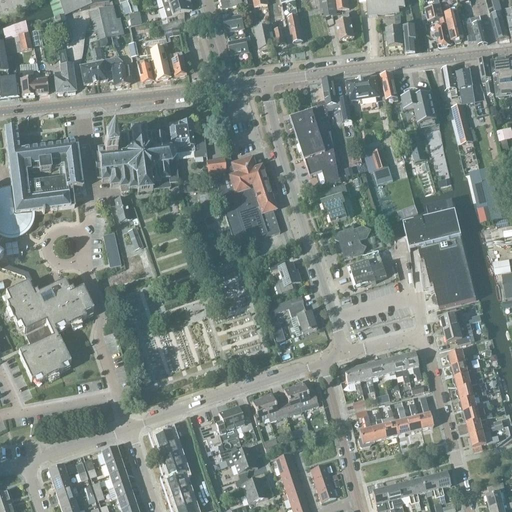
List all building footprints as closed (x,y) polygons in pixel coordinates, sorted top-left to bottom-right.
[(58,0),(64,17),(64,18),(109,3),(108,0),(58,0)] [(160,0),(163,9),(189,1),(188,0),(160,0)] [(220,7),(221,10),(223,10),(223,12),(238,8),(238,7),(242,6),(240,0),(219,0),(221,5),(220,7)] [(241,0),(243,9),(253,7),(252,0),(241,0)] [(266,0),(252,0),(255,9),(268,7),(266,0)] [(366,0),(368,18),(400,15),(399,9),(405,8),(404,0),(366,0)] [(456,0),(440,0),(443,10),(458,6),(456,0)] [(496,16),(490,17),(497,42),(497,43),(509,39),(502,14),(498,0),(492,2),(496,16)] [(189,1),(163,9),(168,26),(184,21),(182,15),(191,12),(190,7),(191,7),(189,1)] [(320,21),(327,19),(325,6),(317,7),(318,12),(304,15),(309,41),(324,38),(320,21)] [(344,13),(334,15),(340,45),(355,42),(351,24),(358,22),(355,7),(343,9),(344,13)] [(105,9),(89,13),(94,33),(97,32),(99,41),(112,38),(109,28),(117,26),(116,23),(113,9),(112,8),(105,9)] [(442,28),(435,29),(437,36),(436,37),(435,38),(435,41),(437,42),(438,42),(440,48),(443,47),(443,49),(451,47),(446,26),(445,26),(441,8),(425,11),(426,16),(425,17),(428,21),(428,24),(440,21),(442,28)] [(297,11),(293,12),(291,13),(292,18),(288,19),(293,44),(294,44),(295,46),(301,45),(301,43),(303,43),(297,11)] [(449,15),(446,16),(447,23),(452,43),(454,42),(454,44),(456,45),(461,44),(462,42),(461,41),(463,40),(457,14),(449,15)] [(227,34),(244,31),(241,16),(234,17),(234,19),(224,21),(227,34)] [(70,42),(64,18),(64,17),(54,19),(61,44),(70,42)] [(480,18),(463,23),(469,44),(477,43),(478,47),(488,46),(480,18)] [(255,32),(259,51),(261,51),(262,52),(265,54),(271,53),(273,50),(273,48),(275,48),(271,28),(255,32)] [(280,29),(281,31),(274,32),(277,48),(287,45),(283,28),(280,29)] [(414,41),(416,41),(415,28),(404,29),(406,56),(415,55),(414,41)] [(178,29),(164,32),(165,38),(179,35),(178,29)] [(386,32),(388,49),(403,48),(401,31),(386,32)] [(19,38),(22,53),(32,51),(28,35),(19,38)] [(231,58),(249,55),(245,36),(238,37),(239,43),(229,45),(231,58)] [(0,45),(0,100),(19,99),(17,79),(9,80),(2,45),(0,45)] [(135,45),(128,46),(131,59),(138,58),(135,45)] [(147,52),(148,62),(153,61),(156,82),(170,79),(166,60),(169,59),(167,48),(147,52)] [(60,63),(67,61),(65,52),(58,54),(60,63)] [(181,54),(177,55),(171,57),(172,61),(169,62),(171,70),(173,70),(174,78),(186,76),(181,54)] [(112,73),(114,88),(130,86),(128,69),(122,70),(122,64),(118,60),(105,62),(107,73),(112,73)] [(478,62),(483,86),(486,85),(488,97),(494,96),(487,60),(478,62)] [(511,60),(492,63),(493,77),(494,77),(497,99),(511,97),(511,60)] [(144,62),(137,64),(142,85),(153,83),(150,66),(149,66),(148,62),(144,63),(144,62)] [(84,86),(84,87),(107,83),(107,81),(103,63),(80,67),(84,86)] [(72,67),(60,69),(60,76),(54,77),(55,81),(54,81),(56,96),(75,94),(72,67)] [(451,92),(452,99),(458,98),(453,70),(442,72),(446,93),(451,92)] [(36,97),(48,95),(47,81),(34,82),(34,80),(33,80),(33,72),(20,74),(21,81),(20,81),(22,98),(36,97)] [(457,76),(458,85),(461,99),(473,97),(472,89),(473,89),(470,74),(457,76)] [(392,75),(381,76),(387,102),(394,100),(394,103),(398,102),(397,96),(399,95),(397,89),(396,90),(392,75)] [(349,103),(380,98),(377,78),(346,83),(349,99),(349,103)] [(334,80),(322,81),(326,107),(327,114),(333,113),(334,111),(341,110),(344,124),(353,123),(349,103),(349,99),(337,101),(334,80)] [(408,97),(401,99),(404,112),(414,110),(418,126),(437,122),(430,94),(424,96),(421,93),(418,92),(414,91),(411,91),(407,92),(408,97)] [(317,108),(321,120),(328,118),(326,105),(317,108)] [(452,109),(462,146),(472,143),(463,106),(452,109)] [(291,120),(305,164),(310,179),(323,175),(327,187),(340,183),(331,134),(320,136),(313,113),(291,120)] [(190,126),(169,128),(170,137),(173,161),(175,160),(175,162),(194,160),(207,159),(206,148),(205,140),(192,141),(190,126)] [(31,214),(42,213),(43,215),(44,215),(44,213),(74,209),(72,197),(81,196),(80,189),(82,189),(77,145),(19,152),(16,130),(4,132),(11,189),(15,213),(24,212),(25,217),(31,216),(31,214)] [(438,130),(430,131),(431,143),(440,141),(438,130)] [(98,153),(94,154),(97,180),(101,179),(102,182),(110,181),(110,187),(119,186),(119,189),(120,189),(121,194),(129,192),(129,190),(137,189),(138,193),(170,189),(170,185),(178,184),(175,162),(175,160),(173,161),(170,137),(154,139),(154,136),(146,137),(145,131),(130,133),(130,136),(121,137),(122,140),(113,141),(113,143),(107,143),(105,145),(106,147),(103,147),(103,149),(98,150),(98,153)] [(410,145),(415,164),(426,161),(421,142),(410,145)] [(370,149),(364,151),(371,174),(373,173),(377,172),(389,169),(383,150),(372,154),(370,149)] [(207,163),(208,176),(220,175),(222,181),(215,183),(224,207),(233,204),(234,208),(223,211),(234,245),(261,236),(263,240),(279,235),(272,213),(276,212),(260,163),(254,165),(252,159),(232,165),(230,159),(224,161),(207,163)] [(437,163),(441,178),(448,176),(444,161),(437,163)] [(393,183),(389,169),(377,172),(373,173),(378,188),(393,183)] [(470,175),(478,210),(498,205),(490,170),(470,175)] [(344,203),(342,196),(347,194),(345,186),(324,193),(327,200),(321,202),(325,213),(327,212),(332,225),(347,220),(342,204),(344,203)] [(0,270),(24,278),(27,285),(32,282),(28,274),(0,264),(0,261),(3,258),(0,255),(0,241),(4,236),(5,237),(7,237),(8,237),(10,238),(11,238),(14,237),(16,237),(17,237),(19,240),(24,235),(23,233),(24,233),(25,232),(27,230),(28,228),(29,227),(29,226),(30,223),(31,222),(31,221),(31,220),(31,218),(31,217),(31,216),(25,217),(24,212),(15,213),(11,189),(10,189),(7,189),(4,190),(2,190),(0,191),(0,270)] [(114,201),(120,223),(131,220),(130,215),(128,215),(124,199),(114,201)] [(429,221),(404,227),(410,253),(418,251),(421,263),(422,263),(422,262),(424,262),(430,287),(431,287),(431,286),(433,286),(435,296),(434,297),(433,297),(432,298),(432,299),(432,300),(432,301),(432,302),(433,303),(433,304),(434,304),(435,305),(436,305),(437,305),(438,305),(439,310),(476,301),(452,202),(426,209),(429,221)] [(361,247),(359,243),(367,240),(371,233),(363,229),(354,232),(353,230),(339,235),(336,241),(342,245),(344,250),(342,251),(345,259),(351,257),(351,259),(363,255),(366,249),(361,247)] [(136,230),(128,233),(135,252),(143,249),(136,230)] [(102,239),(110,271),(121,269),(114,236),(102,239)] [(379,254),(362,259),(365,265),(350,270),(357,289),(370,285),(371,288),(376,286),(375,283),(387,279),(383,267),(379,254)] [(268,267),(270,273),(278,271),(282,281),(278,283),(275,287),(279,297),(282,298),(295,294),(296,291),(294,286),(301,284),(298,276),(295,277),(291,266),(284,268),(282,262),(268,267)] [(261,272),(268,270),(266,263),(258,266),(261,272)] [(511,275),(503,277),(506,301),(511,299),(511,275)] [(85,320),(84,316),(93,312),(83,290),(74,294),(72,290),(69,291),(65,283),(38,295),(32,282),(27,285),(5,295),(9,304),(6,306),(16,327),(19,325),(24,334),(45,324),(52,339),(27,351),(27,350),(18,355),(20,359),(19,359),(31,383),(40,379),(42,383),(63,373),(61,369),(70,365),(59,341),(58,341),(55,334),(85,320)] [(290,302),(272,308),(274,315),(289,311),(292,320),(297,318),(302,336),(316,332),(310,313),(305,315),(303,307),(304,306),(301,299),(290,302)] [(464,328),(460,312),(449,315),(450,319),(440,321),(443,333),(459,329),(464,328)] [(480,317),(468,320),(470,326),(481,323),(480,317)] [(271,326),(274,335),(282,332),(279,324),(271,326)] [(464,328),(459,329),(443,333),(447,345),(456,343),(458,348),(471,344),(470,338),(469,339),(467,334),(472,333),(470,326),(464,328)] [(448,357),(447,358),(448,362),(449,363),(450,362),(452,368),(472,363),(478,361),(477,356),(470,358),(470,357),(465,359),(463,352),(449,355),(449,356),(448,357)] [(415,355),(403,358),(407,372),(412,371),(414,376),(415,376),(417,382),(422,381),(415,355)] [(403,358),(391,361),(395,375),(394,375),(396,380),(402,378),(404,386),(410,385),(407,372),(403,358)] [(391,361),(379,364),(383,378),(394,375),(395,375),(391,361)] [(368,363),(367,365),(368,367),(367,367),(371,381),(372,381),(383,378),(379,364),(375,365),(375,363),(373,362),(368,363)] [(451,368),(450,370),(451,373),(452,374),(453,374),(455,380),(475,375),(481,373),(480,368),(473,370),(472,363),(452,368),(451,368)] [(19,401),(28,398),(16,366),(7,369),(19,401)] [(367,367),(355,370),(359,383),(366,382),(369,394),(375,393),(372,381),(371,381),(367,367)] [(355,370),(344,373),(347,386),(359,383),(355,370)] [(454,380),(453,381),(454,385),(455,386),(456,386),(458,391),(472,388),(484,384),(483,380),(477,382),(475,375),(455,380),(454,380)] [(295,389),(294,389),(301,409),(303,413),(308,412),(319,408),(314,394),(307,396),(304,386),(303,386),(301,384),(296,386),(296,389),(295,389)] [(422,387),(411,390),(413,397),(424,394),(422,387)] [(288,405),(282,407),(287,419),(292,417),(295,418),(301,416),(302,414),(303,414),(303,413),(301,409),(294,389),(295,389),(294,388),(284,391),(288,405)] [(457,392),(456,393),(457,397),(458,398),(459,397),(461,403),(475,399),(487,396),(486,392),(480,393),(479,392),(474,393),(472,388),(458,391),(457,392)] [(271,396),(261,399),(262,400),(269,420),(268,420),(270,425),(276,422),(287,419),(282,407),(276,409),(271,396)] [(423,416),(418,417),(422,431),(433,428),(430,414),(429,414),(425,399),(419,401),(423,416)] [(460,403),(459,405),(460,409),(461,409),(462,409),(464,415),(478,411),(484,410),(491,408),(490,407),(489,403),(477,406),(475,399),(461,403),(460,403)] [(262,400),(252,404),(256,416),(253,417),(257,429),(264,426),(263,422),(268,420),(269,420),(262,400)] [(353,404),(355,411),(366,408),(364,402),(353,404)] [(413,418),(406,420),(410,434),(422,431),(418,417),(415,405),(410,406),(413,418)] [(238,408),(228,411),(234,431),(240,429),(242,434),(252,431),(248,418),(242,421),(238,408)] [(400,422),(394,423),(398,437),(410,434),(406,420),(405,420),(402,409),(397,410),(400,422)] [(463,415),(462,416),(463,420),(464,421),(465,421),(467,426),(481,422),(486,421),(493,419),(492,414),(486,416),(484,410),(478,411),(464,415),(463,415)] [(221,423),(214,425),(216,431),(221,444),(227,442),(237,439),(234,431),(228,411),(218,414),(221,423)] [(363,418),(368,417),(367,411),(355,414),(357,420),(363,418)] [(382,421),(381,421),(386,440),(398,437),(394,423),(391,411),(387,412),(388,419),(382,421)] [(371,429),(374,444),(386,440),(381,421),(382,421),(380,414),(374,415),(377,428),(371,429)] [(359,441),(358,442),(360,449),(362,450),(370,448),(370,447),(370,445),(374,444),(371,429),(368,417),(363,418),(366,431),(359,433),(361,440),(359,441)] [(481,422),(467,426),(470,438),(490,433),(504,429),(502,421),(493,424),(494,426),(488,428),(488,427),(483,428),(481,422)] [(203,436),(201,436),(203,442),(205,442),(207,449),(221,444),(216,431),(214,425),(201,430),(203,436)] [(214,511),(193,511),(182,477),(184,476),(170,432),(153,438),(167,481),(164,482),(174,511),(214,511)] [(490,433),(470,438),(473,450),(499,443),(498,438),(492,439),(490,433)] [(264,450),(266,456),(278,452),(276,446),(264,450)] [(101,455),(105,466),(120,461),(116,449),(101,455)] [(228,469),(234,466),(254,460),(250,450),(236,455),(234,449),(218,455),(221,463),(225,462),(228,469)] [(275,461),(281,477),(295,472),(290,456),(275,461)] [(238,476),(240,482),(246,479),(244,474),(257,470),(254,460),(234,466),(237,476),(238,476)] [(105,466),(109,477),(124,472),(120,461),(105,466)] [(85,465),(87,472),(93,470),(91,463),(85,465)] [(79,475),(85,473),(82,465),(76,467),(79,475)] [(63,467),(48,472),(52,484),(67,479),(67,480),(70,479),(68,473),(66,474),(63,467)] [(310,473),(315,489),(330,484),(325,468),(310,473)] [(93,470),(87,472),(90,480),(96,478),(93,470)] [(109,477),(112,489),(127,484),(124,472),(109,477)] [(281,477),(286,493),(300,489),(295,472),(281,477)] [(85,473),(79,475),(81,483),(88,481),(85,473)] [(447,474),(434,477),(440,499),(444,498),(442,490),(450,488),(447,474)] [(434,477),(422,480),(425,495),(433,493),(435,500),(440,499),(434,477)] [(52,484),(56,495),(71,490),(67,480),(67,479),(52,484)] [(241,488),(244,497),(264,490),(261,480),(248,485),(246,479),(240,482),(234,484),(236,490),(241,488)] [(422,480),(409,484),(415,506),(419,505),(417,497),(425,495),(422,480)] [(112,489),(116,500),(131,495),(127,484),(112,489)] [(330,484),(315,489),(320,505),(335,500),(330,484)] [(409,484),(397,487),(400,501),(409,499),(411,507),(415,506),(409,484)] [(488,509),(502,506),(511,503),(511,498),(501,501),(499,494),(504,492),(502,484),(487,488),(489,496),(485,497),(485,498),(484,498),(484,499),(485,504),(486,505),(487,504),(488,509)] [(95,495),(101,493),(98,485),(92,487),(95,495)] [(397,487),(384,490),(389,511),(394,510),(392,503),(400,501),(397,487)] [(93,496),(90,488),(84,490),(86,498),(93,496)] [(286,493),(291,509),(306,505),(300,489),(286,493)] [(71,490),(56,495),(60,507),(75,502),(74,501),(80,499),(79,494),(73,496),(71,490)] [(264,490),(244,497),(248,507),(267,500),(264,490)] [(384,490),(372,493),(376,507),(384,505),(385,511),(386,511),(389,511),(384,490)] [(0,508),(12,505),(8,492),(0,494),(0,508)] [(101,493),(95,495),(98,502),(104,500),(101,493)] [(116,500),(120,511),(135,507),(131,495),(116,500)] [(93,496),(86,498),(89,505),(95,503),(93,496)] [(75,502),(60,507),(61,511),(81,511),(84,511),(83,506),(77,508),(75,502)] [(503,511),(504,511),(511,509),(511,503),(502,506),(488,509),(488,511),(503,511)]
